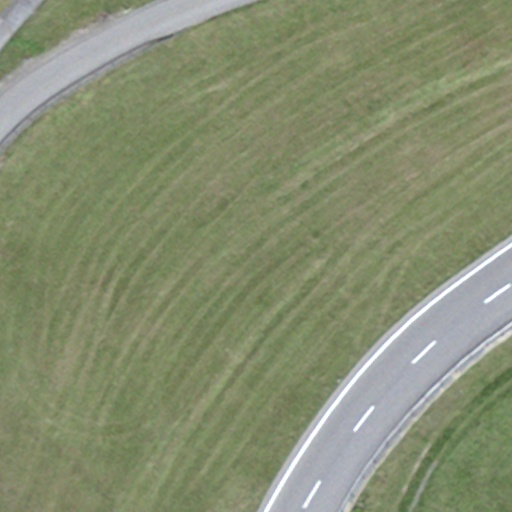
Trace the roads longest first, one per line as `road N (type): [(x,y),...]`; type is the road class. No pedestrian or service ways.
road 1 (secondary): [(511,286),(390,387),(307,511)]
road 2 (unclassified): [(218,0),(76,59),(0,120)]
road 3 (track): [(404,511),(441,436),(511,374)]
